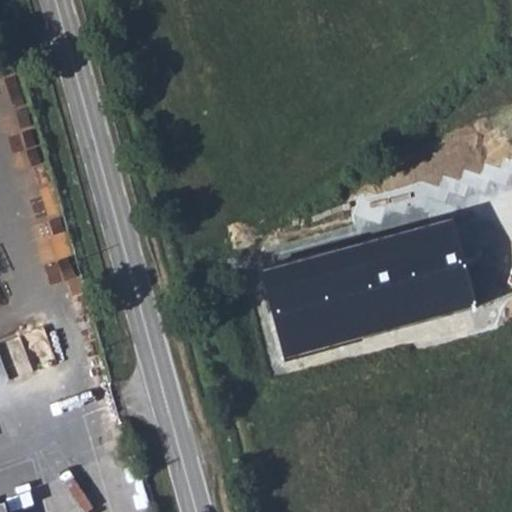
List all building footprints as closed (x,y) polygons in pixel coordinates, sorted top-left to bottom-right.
[(56,280),(78,273),(52,184),(29,191),(56,280)] [(450,216),(260,268),(284,357),(475,305),(450,216)] [(43,325),(0,342),(0,379),(11,374),(1,349),(19,341),(24,352),(50,341),(43,325)] [(16,488),(19,511),(41,511),(38,485),(16,488)] [(0,511),(9,511),(5,496),(0,498),(0,511)]
